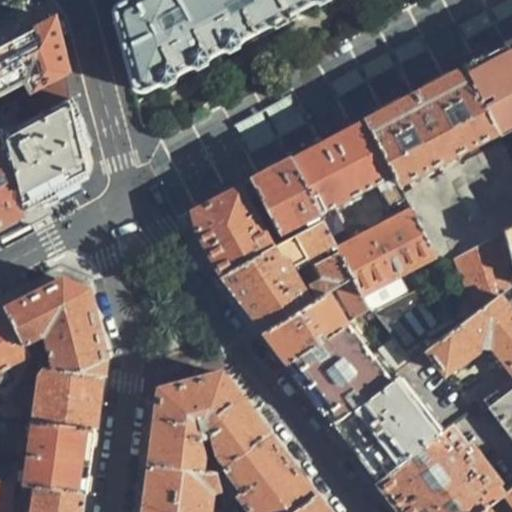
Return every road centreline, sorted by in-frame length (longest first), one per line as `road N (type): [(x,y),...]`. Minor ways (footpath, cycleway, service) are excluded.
road 1 (residential): [(358,511),(145,215),(124,206)]
road 2 (residential): [(124,206),(111,239),(131,346),(111,511)]
road 3 (residential): [(124,206),(76,0)]
road 4 (residential): [(0,268),(124,206)]
